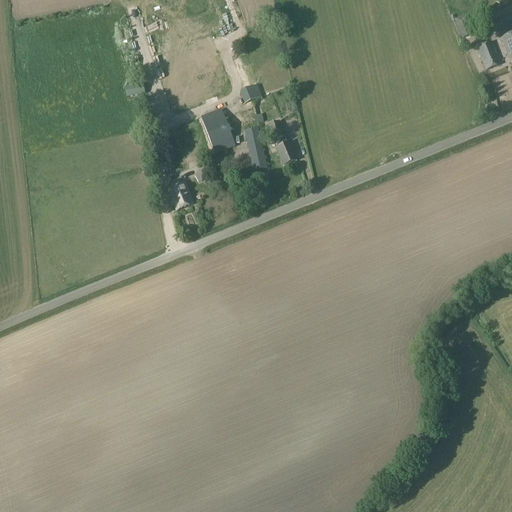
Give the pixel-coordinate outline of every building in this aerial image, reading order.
[(198,41),(231,31),(221,0),(187,0),(191,11),(156,22),(154,14),(137,20),(149,61),(200,46),(198,41)] [(456,19),(454,15),(450,17),(452,22),(455,21),(462,39),(472,35),(469,27),(488,20),(484,8),(456,19)] [(487,13),(490,28),(511,23),(507,9),(487,13)] [(511,34),(501,39),(511,65),(511,64),(511,34)] [(501,65),(492,42),(476,48),(486,72),(501,65)] [(157,73),(168,115),(200,106),(198,96),(210,93),(211,99),(227,94),(215,51),(194,57),(201,82),(181,87),(181,88),(169,92),(164,72),(157,73)] [(143,85),(126,88),(127,98),(145,95),(143,85)] [(263,98),(258,85),(240,92),(245,105),(263,98)] [(221,109),(180,125),(194,163),(236,147),(221,109)] [(285,137),(279,122),(268,127),(274,141),(276,141),(279,148),(276,149),(284,166),(297,161),(289,143),(288,144),(285,137)] [(268,169),(259,127),(244,131),(253,172),(268,169)] [(178,155),(165,160),(172,178),(185,172),(178,155)] [(228,178),(225,169),(219,171),(223,180),(228,178)] [(193,204),(185,184),(168,191),(172,200),(171,202),(173,205),(175,206),(177,211),(182,209),(188,207),(188,206),(193,204)]
